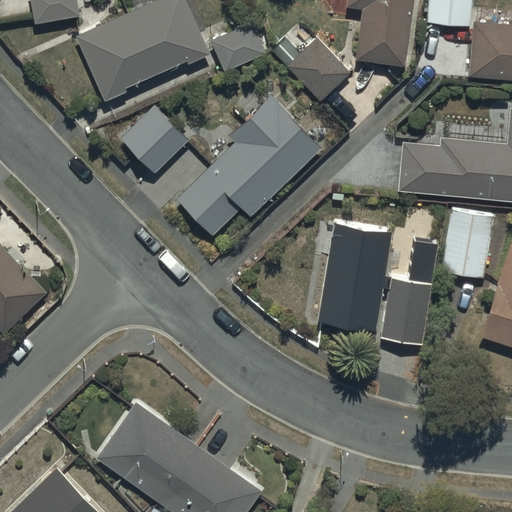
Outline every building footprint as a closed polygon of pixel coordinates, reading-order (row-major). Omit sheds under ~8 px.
[(77,0),(31,0),(34,18),(79,11),(77,0)] [(187,0),(144,0),(77,30),(106,94),(128,83),(127,81),(186,54),(188,59),(210,49),(187,0)] [(414,0),(348,0),(349,2),(363,4),(359,55),(407,59),(414,0)] [(471,0),(428,0),(427,17),(470,20),(471,0)] [(511,17),(474,14),(469,71),(511,74),(511,17)] [(253,16),(212,33),(224,63),(266,45),(253,16)] [(321,34),(288,61),(320,97),(352,68),(321,34)] [(234,135),(173,191),(209,231),(240,202),(248,210),(322,142),(271,86),(227,127),(234,135)] [(158,98),(121,130),(154,168),(191,136),(158,98)] [(403,136),(398,184),(511,195),(511,101),(509,101),(506,136),(441,130),(440,139),(403,136)] [(492,210),(451,204),(441,268),(482,274),(492,210)] [(391,222),(333,216),(320,312),(378,320),(391,222)] [(511,232),(482,330),(511,339),(511,232)] [(387,269),(378,332),(422,338),(437,238),(416,234),(410,272),(387,269)] [(0,237),(0,324),(4,328),(49,286),(0,237)] [(138,396),(96,450),(181,511),(242,511),(261,486),(138,396)] [(106,511),(57,460),(3,511),(106,511)]
